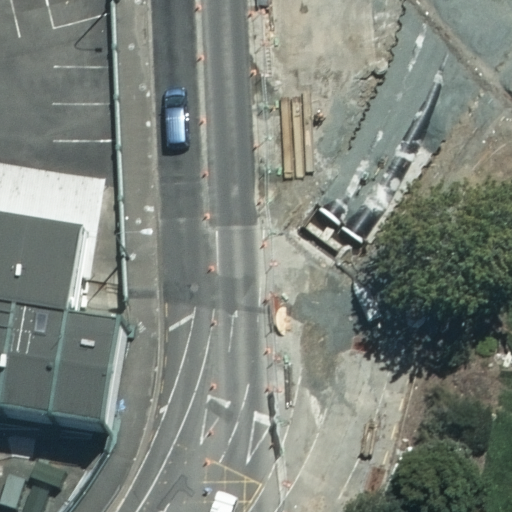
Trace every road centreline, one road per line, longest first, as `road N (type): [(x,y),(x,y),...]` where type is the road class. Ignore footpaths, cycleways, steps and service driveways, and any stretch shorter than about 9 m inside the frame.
road 1 (tertiary): [(396,76),(373,324),(356,398),(306,511)]
road 2 (tertiary): [(191,511),(224,451),(254,366),(267,222),(250,79)]
road 3 (secondary): [(396,76),(339,107),(276,98),(250,79)]
